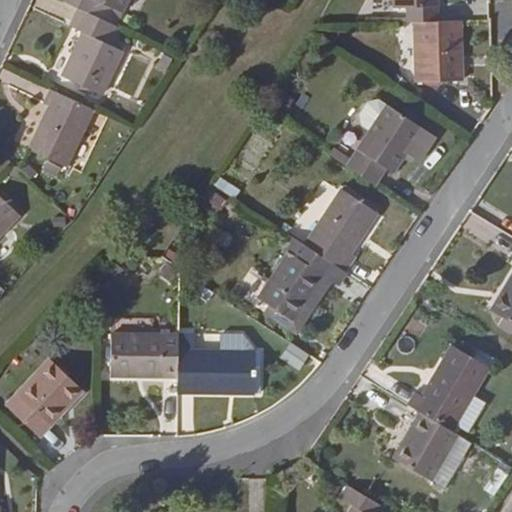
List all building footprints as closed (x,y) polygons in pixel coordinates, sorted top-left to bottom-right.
[(75,18),(92,26),(100,14),(122,25),(133,0),(82,0),(82,3),(75,0),(66,0),(61,11),(75,18)] [(407,30),(415,30),(417,91),(465,89),(464,71),(460,71),(459,46),(463,46),(463,28),(439,29),(438,0),(393,0),(394,15),(406,15),(407,30)] [(463,0),(464,10),(489,10),(488,0),(463,0)] [(92,26),(75,18),(66,35),(79,41),(59,84),(100,103),(121,58),(112,53),(119,38),(92,26)] [(65,177),(93,120),(45,98),(39,114),(44,117),(25,158),(65,177)] [(372,138),(389,112),(381,107),(370,109),(361,122),(363,133),(372,138)] [(372,138),(348,175),(378,195),(389,177),(395,181),(426,134),(389,111),(389,112),(372,138)] [(214,187),(235,199),(241,187),(221,176),(214,187)] [(343,192),(341,195),(379,220),(382,216),(343,192)] [(379,220),(341,195),(304,253),(296,247),(258,306),(278,319),(294,329),(325,282),(341,292),(359,265),(353,261),(379,220)] [(0,246),(22,223),(0,201),(0,246)] [(333,288),(325,282),(294,329),(278,319),(274,324),(292,337),(301,334),(333,288)] [(511,282),(504,296),(511,300),(499,322),(511,329),(511,282)] [(499,322),(511,300),(504,296),(491,317),(499,322)] [(196,355),(195,341),(113,339),(112,383),(181,385),(180,400),(259,401),(259,400),(260,358),(261,356),(223,356),(196,355)] [(223,356),(261,356),(246,340),(224,340),(223,356)] [(310,362),(292,350),(285,362),(303,373),(310,362)] [(459,444),(453,440),(492,375),(453,352),(423,402),(416,398),(408,413),(418,419),(391,464),(431,488),(459,444)] [(60,409),(80,390),(51,362),(5,409),(40,443),(67,415),(60,409)] [(87,396),(80,390),(60,409),(67,415),(87,396)] [(181,423),(194,422),(192,401),(179,402),(181,423)] [(511,468),(502,461),(483,487),(494,494),(511,468)] [(341,505),(351,511),(377,511),(348,494),(341,505)]
